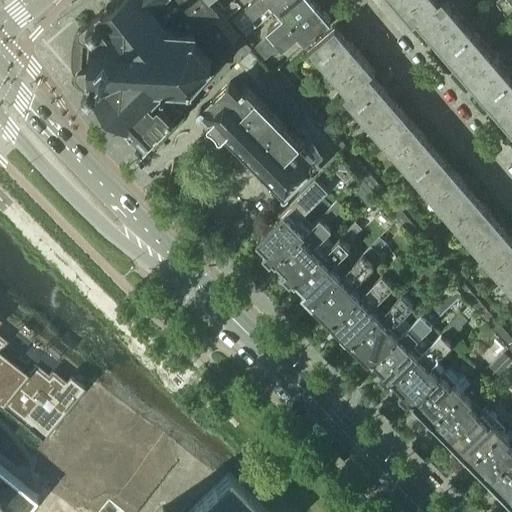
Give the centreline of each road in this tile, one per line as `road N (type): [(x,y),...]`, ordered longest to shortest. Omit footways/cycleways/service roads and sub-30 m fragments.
road 1 (secondary): [(421,511),(196,286)]
road 2 (secondary): [(196,286),(176,251),(0,64)]
road 3 (secondary): [(0,119),(114,237),(196,286)]
road 4 (residential): [(359,0),(511,188)]
